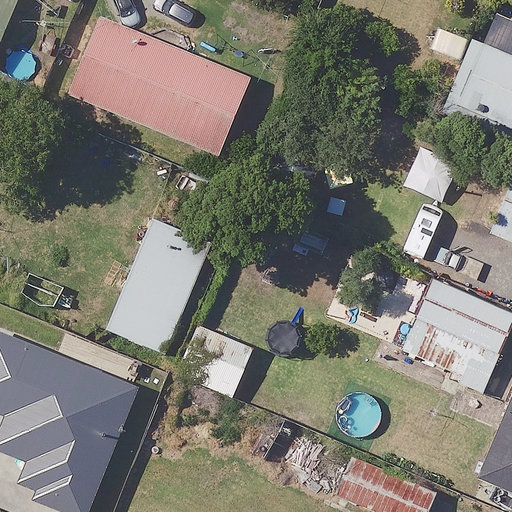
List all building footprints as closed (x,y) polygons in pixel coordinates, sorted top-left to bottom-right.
[(0,0),(0,34),(14,0),(0,0)] [(295,18),(252,0),(249,0),(239,24),(284,44),(295,18)] [(248,73),(98,12),(67,88),(217,150),(248,73)] [(511,18),(495,12),(485,41),(438,25),(430,47),(463,59),(448,102),(511,124),(511,18)] [(511,174),(489,228),(511,237),(511,174)] [(214,228),(153,204),(105,325),(166,349),(214,228)] [(401,346),(458,370),(452,384),(480,395),(491,368),(511,315),(511,309),(430,276),(401,346)] [(511,378),(474,472),(511,487),(511,378)] [(335,423),(290,401),(264,455),(309,477),(335,423)] [(423,511),(434,489),(353,454),(337,491),(385,511),(423,511)]
